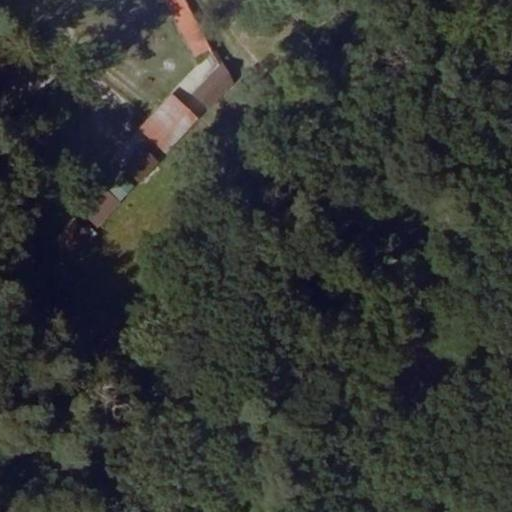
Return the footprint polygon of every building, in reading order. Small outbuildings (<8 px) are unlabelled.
[(211,49),(184,0),(162,0),(194,58),(211,49)] [(196,95),(208,106),(230,83),(221,68),(196,95)] [(196,119),(171,96),(139,130),(164,153),(196,119)] [(138,180),(154,163),(142,151),(126,168),(138,180)] [(117,203),(105,192),(84,215),(96,226),(117,203)] [(69,253),(85,236),(72,225),(57,241),(69,253)]
